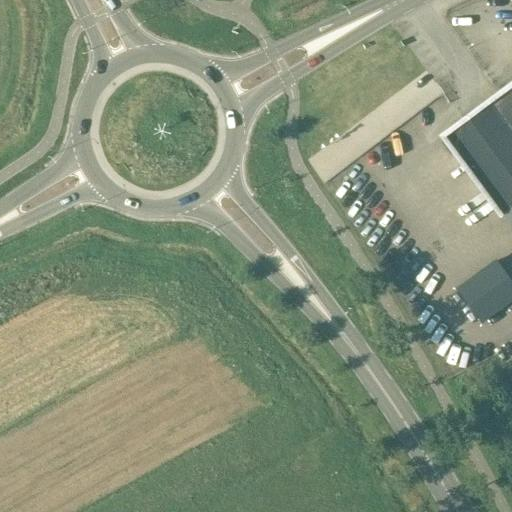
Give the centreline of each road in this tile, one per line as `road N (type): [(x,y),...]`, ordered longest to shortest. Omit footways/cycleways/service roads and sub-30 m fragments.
road 1 (secondary): [(451,511),(387,401),(294,279),(211,191)]
road 2 (tertiary): [(233,118),(403,0)]
road 3 (tertiary): [(399,0),(209,77)]
road 4 (secondary): [(88,172),(122,205),(145,212),(169,212),(211,191)]
road 5 (secondary): [(126,63),(88,98),(80,122),(88,172)]
